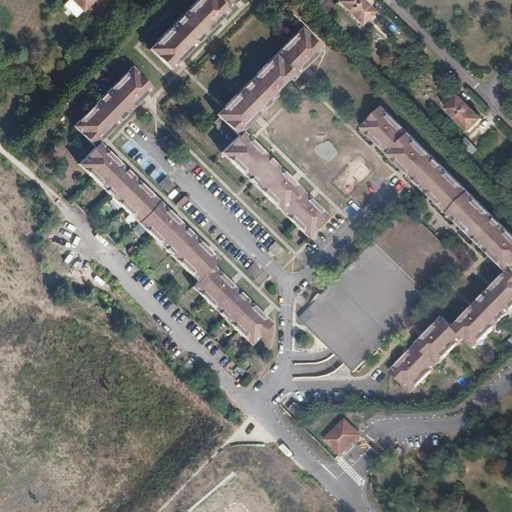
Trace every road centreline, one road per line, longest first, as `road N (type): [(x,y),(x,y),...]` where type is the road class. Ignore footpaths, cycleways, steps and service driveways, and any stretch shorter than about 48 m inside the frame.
road 1 (unclassified): [(359,511),(103,255)]
road 2 (track): [(103,255),(0,146)]
